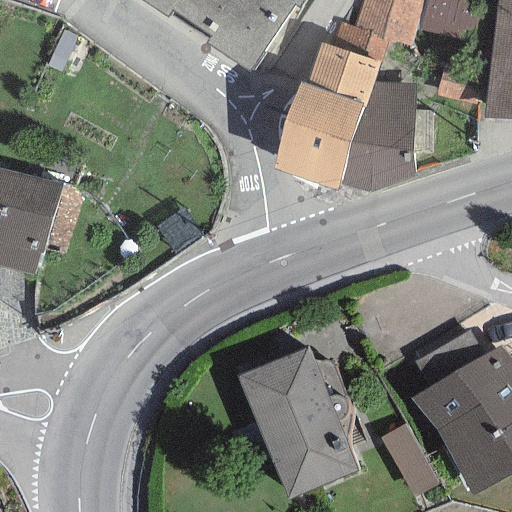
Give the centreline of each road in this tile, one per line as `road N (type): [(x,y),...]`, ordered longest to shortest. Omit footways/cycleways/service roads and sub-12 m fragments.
road 1 (tertiary): [(90,426),(127,357),(152,331),(190,301),(275,260)]
road 2 (residential): [(248,113),(105,0)]
road 3 (tertiary): [(275,260),(441,205)]
road 4 (residential): [(275,260),(248,113)]
road 5 (residential): [(340,0),(248,113)]
road 6 (residential): [(441,205),(470,279),(511,309)]
